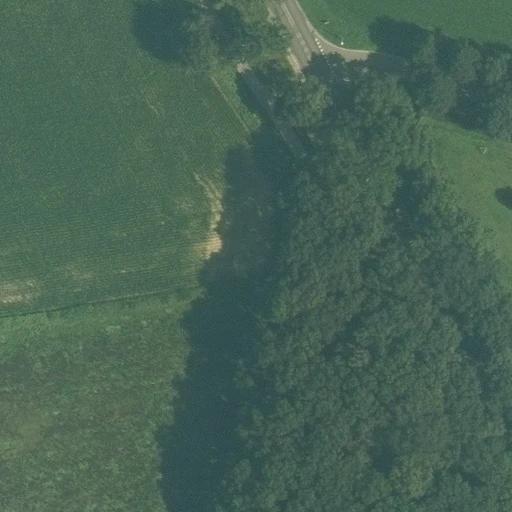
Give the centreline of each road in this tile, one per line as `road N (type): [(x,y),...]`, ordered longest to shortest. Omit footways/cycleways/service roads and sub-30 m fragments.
road 1 (primary): [(511,452),(323,84)]
road 2 (unclassified): [(511,102),(394,68),(350,71),(323,84)]
